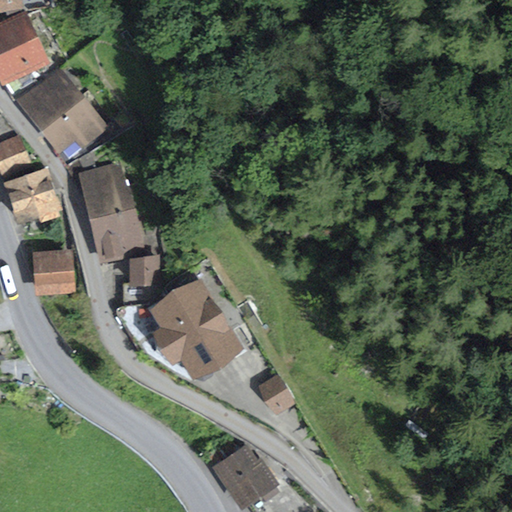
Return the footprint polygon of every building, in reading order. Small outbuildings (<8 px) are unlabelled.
[(24,16),(0,27),(0,68),(5,79),(45,61),(24,16)] [(103,126),(60,72),(23,101),(65,155),(103,126)] [(18,138),(0,145),(0,166),(4,175),(29,165),(18,138)] [(120,165),(84,174),(104,256),(139,248),(120,165)] [(45,172),(7,185),(19,220),(57,207),(45,172)] [(71,248),(35,250),(37,292),(73,291),(71,248)] [(159,258),(134,259),(134,283),(160,282),(159,258)] [(196,283),(155,308),(169,330),(160,335),(180,367),(189,361),(202,382),(243,356),(228,331),(233,328),(214,298),(208,302),(196,283)] [(275,376),(260,386),(278,413),(293,403),(275,376)] [(246,449),(217,470),(245,509),(274,488),(246,449)]
